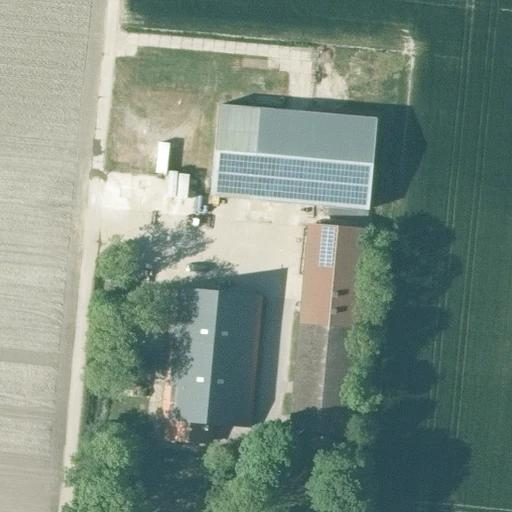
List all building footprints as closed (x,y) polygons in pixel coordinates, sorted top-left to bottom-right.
[(379,116),(220,102),(212,192),(371,206),(379,116)] [(290,431),(350,435),(369,228),(308,225),(290,431)] [(193,251),(193,264),(225,265),(226,252),(193,251)] [(213,423),(251,427),(264,295),(175,287),(162,418),(167,418),(165,440),(211,445),(213,423)] [(117,375),(139,376),(140,360),(118,359),(117,375)]
